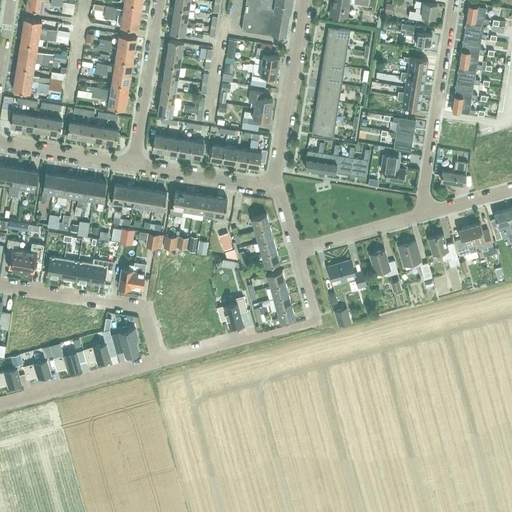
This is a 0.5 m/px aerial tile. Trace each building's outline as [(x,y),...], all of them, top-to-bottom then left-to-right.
[(43,10),(44,0),(27,0),(26,7),(43,10)] [(140,15),(142,3),(126,0),(124,0),(123,12),(140,15)] [(189,9),(190,0),(175,0),(174,7),(189,9)] [(246,0),(246,4),(290,11),(291,0),(246,0)] [(332,0),(330,14),(347,16),(349,2),(354,2),(367,4),(367,0),(332,0)] [(437,3),(417,0),(415,0),(415,6),(416,6),(415,10),(410,9),(409,16),(421,18),(422,15),(435,17),(437,3)] [(64,1),(62,11),(74,13),(76,3),(64,1)] [(286,36),(290,11),(246,4),(241,29),(286,36)] [(489,23),(489,18),(484,17),(486,7),(469,4),(467,19),(484,22),(489,23)] [(187,21),(189,9),(174,7),(172,19),(187,21)] [(138,28),(140,15),(123,12),(121,25),(138,28)] [(57,29),(41,26),(42,20),(24,17),(22,29),(57,34),(57,29)] [(193,22),(187,21),(172,19),(170,31),(185,34),(186,26),(192,27),(193,22)] [(486,38),(487,33),(482,33),(484,22),(467,19),(464,35),(481,37),(486,38)] [(433,32),(417,30),(418,25),(402,22),(401,31),(406,31),(406,33),(412,34),(412,37),(416,37),(416,42),(431,44),(433,32)] [(347,47),(350,29),(339,28),(339,27),(328,26),(327,37),(326,44),(347,47)] [(38,44),(39,37),(56,40),(57,34),(22,29),(21,41),(38,44)] [(119,34),(117,46),(134,49),(136,37),(119,34)] [(484,53),(484,49),(479,48),(481,37),(464,35),(462,50),(479,52),(484,53)] [(169,39),(167,52),(182,54),(184,42),(169,39)] [(55,53),(37,50),(38,44),(21,41),(19,53),(36,56),(54,59),(55,53)] [(344,65),(347,47),(326,44),(324,51),(323,62),(344,65)] [(133,61),(134,49),(117,46),(116,58),(133,61)] [(262,58),(261,63),(278,66),(280,56),(270,54),(271,48),(257,46),(255,57),(262,58)] [(228,48),(226,56),(234,57),(235,50),(228,48)] [(481,68),(482,64),(477,63),(479,52),(462,50),(459,65),(476,67),(481,68)] [(67,54),(55,52),(54,58),(66,60),(67,54)] [(180,66),(182,54),(167,52),(165,64),(180,66)] [(34,68),(35,61),(53,64),(54,59),(36,56),(19,53),(17,65),(34,68)] [(410,61),(409,67),(427,70),(428,60),(404,56),(403,60),(410,61)] [(131,72),(133,61),(116,58),(114,64),(97,62),(96,67),(108,69),(114,70),(131,72)] [(342,83),(344,65),(323,62),(321,72),(320,79),(342,83)] [(276,77),(278,66),(261,63),(261,64),(254,63),(253,73),(255,73),(254,79),(266,81),(267,75),(276,77)] [(178,78),(180,66),(165,64),(163,76),(178,78)] [(33,75),(34,68),(17,65),(15,76),(49,82),(50,77),(33,75)] [(479,83),(480,79),(475,78),(476,67),(459,65),(457,80),(474,82),(479,83)] [(425,79),(427,70),(409,67),(408,72),(402,71),(401,76),(425,79)] [(129,84),(131,72),(114,70),(112,82),(129,84)] [(223,71),(222,79),(232,80),(233,73),(223,71)] [(48,88),(49,82),(15,76),(13,89),(30,92),(31,85),(48,88)] [(176,90),(178,78),(163,76),(162,88),(176,90)] [(424,89),(425,79),(401,76),(400,80),(406,81),(405,86),(424,89)] [(339,100),(342,83),(320,79),(319,87),(317,97),(339,100)] [(476,98),(477,94),(472,93),(474,82),(457,80),(454,95),(471,97),(476,98)] [(127,96),(129,84),(112,82),(111,88),(94,85),(93,91),(127,96)] [(422,99),(424,89),(405,86),(405,92),(398,91),(398,95),(422,99)] [(174,102),(176,90),(162,88),(160,100),(174,102)] [(264,91),(250,89),(248,100),(255,101),(254,106),(271,109),(273,98),(263,97),(264,91)] [(125,108),(127,96),(93,91),(92,96),(109,98),(108,106),(125,108)] [(3,102),(9,102),(13,103),(14,97),(4,95),(3,102)] [(421,109),(422,99),(398,95),(397,100),(403,101),(402,106),(421,109)] [(474,113),(475,109),(470,108),(471,97),(454,95),(452,110),(469,113),(474,113)] [(336,118),(339,100),(317,97),(315,107),(316,107),(315,115),(336,118)] [(172,115),(174,102),(160,100),(158,112),(172,115)] [(185,104),(184,110),(198,112),(199,106),(195,106),(185,104)] [(244,116),(242,127),(258,130),(259,124),(260,118),(269,119),(271,109),(254,106),(254,111),(245,110),(244,116)] [(2,107),(0,118),(10,119),(11,109),(2,107)] [(23,127),(26,112),(13,110),(11,125),(23,127)] [(35,129),(38,114),(26,112),(23,127),(35,129)] [(47,131),(50,116),(38,114),(35,129),(47,131)] [(333,136),(336,118),(315,115),(313,122),(311,133),(323,135),(333,136)] [(394,115),(393,120),(398,121),(396,131),(413,134),(416,119),(399,116),(394,115)] [(62,118),(50,116),(47,131),(60,133),(62,118)] [(80,136),(82,122),(70,120),(68,134),(80,136)] [(92,138),(94,124),(82,122),(80,136),(92,138)] [(473,135),(474,124),(465,123),(464,134),(473,135)] [(104,140),(106,126),(94,124),(92,138),(104,140)] [(119,128),(106,126),(104,140),(116,143),(119,128)] [(391,130),(390,135),(395,136),(393,147),(410,149),(413,134),(396,131),(391,130)] [(165,151),(167,136),(155,134),(152,149),(165,151)] [(177,153),(179,138),(167,136),(165,151),(177,153)] [(189,155),(192,140),(179,138),(177,153),(189,155)] [(204,142),(192,140),(189,155),(202,157),(204,142)] [(323,152),(324,141),(320,140),(318,151),(307,149),(305,166),(320,169),(323,152)] [(222,160),(225,145),(212,143),(210,158),(222,160)] [(338,154),(339,143),(335,143),(333,153),(323,152),(320,169),(335,171),(338,154)] [(234,162),(237,147),(225,145),(222,160),(234,162)] [(353,156),(355,146),(350,145),(348,156),(338,154),(335,171),(350,174),(353,156)] [(505,157),(500,158),(505,175),(511,173),(511,154),(510,146),(503,148),(505,157)] [(247,164),(249,149),(237,147),(234,162),(247,164)] [(265,161),(267,149),(262,148),(262,151),(249,149),(247,164),(259,166),(260,161),(265,161)] [(368,159),(370,148),(365,148),(364,158),(353,156),(350,174),(366,176),(368,159)] [(492,151),(485,153),(493,179),(505,175),(500,158),(495,160),(492,151)] [(387,170),(385,179),(402,182),(405,168),(396,167),(397,164),(398,156),(383,153),(382,162),(381,169),(387,170)] [(481,164),(475,165),(480,182),(493,179),(485,153),(478,155),(481,164)] [(443,169),(441,180),(464,183),(466,173),(467,161),(455,159),(453,171),(443,169)] [(13,194),(18,166),(8,165),(5,183),(10,184),(8,194),(13,194)] [(25,187),(28,168),(18,166),(13,194),(18,195),(19,186),(25,187)] [(38,170),(28,168),(25,187),(30,188),(28,197),(33,198),(38,170)] [(53,192),(56,173),(46,171),(42,195),(41,199),(46,200),(48,191),(53,192)] [(62,203),(66,175),(56,173),(53,192),(59,192),(57,202),(62,203)] [(73,195),(76,176),(66,175),(62,203),(66,203),(68,194),(73,195)] [(82,206),(86,178),(76,176),(73,195),(79,196),(77,205),(82,206)] [(369,177),(368,183),(378,185),(379,178),(369,177)] [(93,198),(96,180),(86,178),(82,206),(86,207),(88,197),(93,198)] [(107,181),(96,180),(93,198),(99,199),(97,209),(102,209),(107,181)] [(123,202),(126,184),(115,183),(112,200),(123,202)] [(133,204),(136,186),(126,184),(123,202),(133,204)] [(143,206),(146,188),(136,186),(133,204),(143,206)] [(153,207),(156,190),(146,188),(143,206),(153,207)] [(182,215),(186,191),(175,189),(172,207),(171,206),(169,213),(182,215)] [(290,189),(290,198),(301,199),(302,189),(290,189)] [(167,191),(156,190),(153,207),(164,209),(167,191)] [(186,191),(183,209),(193,210),(196,193),(186,191)] [(204,212),(207,194),(196,193),(193,210),(203,212),(204,212)] [(213,218),(217,196),(207,194),(204,212),(203,212),(203,216),(213,218)] [(217,196),(213,218),(224,219),(227,198),(217,196)] [(496,218),(490,219),(496,239),(502,237),(499,229),(505,228),(507,234),(511,232),(511,227),(507,208),(494,212),(496,218)] [(251,217),(255,229),(269,225),(266,213),(251,217)] [(50,214),(48,226),(57,227),(59,215),(50,214)] [(80,219),(78,233),(87,234),(89,220),(80,219)] [(8,226),(17,228),(18,221),(9,220),(8,225),(8,226)] [(493,247),(488,230),(483,231),(480,222),(470,225),(475,241),(479,240),(482,250),(493,247)] [(273,237),(269,225),(255,229),(258,241),(273,237)] [(461,237),(455,239),(459,254),(466,253),(468,259),(478,256),(477,250),(474,241),(475,241),(470,225),(458,228),(461,237)] [(112,239),(119,240),(121,228),(114,226),(112,239)] [(133,236),(134,229),(122,227),(120,241),(126,242),(127,236),(133,236)] [(148,232),(146,245),(161,247),(163,234),(148,232)] [(232,246),(227,232),(219,234),(224,249),(232,246)] [(443,260),(449,258),(451,265),(459,263),(453,241),(447,243),(444,232),(428,236),(433,254),(441,251),(443,260)] [(176,236),(166,234),(164,246),(174,247),(176,236)] [(188,237),(179,236),(177,246),(186,247),(188,237)] [(189,250),(195,251),(197,237),(191,236),(189,250)] [(276,249),(273,237),(258,241),(261,253),(276,249)] [(21,270),(25,249),(18,248),(20,240),(8,238),(5,253),(11,254),(9,268),(21,270)] [(206,253),(208,241),(200,239),(198,252),(206,253)] [(404,264),(414,261),(415,266),(419,264),(423,278),(431,276),(427,262),(422,263),(415,240),(398,245),(404,264)] [(31,250),(25,249),(21,270),(33,272),(36,258),(41,259),(44,243),(32,242),(31,250)] [(279,262),(276,249),(261,253),(265,266),(279,262)] [(384,249),(370,253),(375,272),(385,269),(387,274),(398,271),(394,259),(388,261),(384,249)] [(50,254),(47,274),(61,277),(65,257),(50,254)] [(93,261),(90,281),(104,284),(105,279),(111,280),(115,260),(93,256),(92,261),(93,261)] [(65,257),(61,277),(75,279),(79,259),(65,257)] [(341,262),(328,266),(332,283),(355,277),(358,286),(366,284),(362,270),(355,272),(351,258),(341,261),(341,262)] [(79,259),(75,279),(90,281),(93,261),(92,261),(79,259)] [(134,264),(130,287),(138,289),(138,287),(142,287),(145,272),(146,263),(135,261),(134,264)] [(122,267),(119,285),(130,287),(134,264),(129,263),(128,268),(122,267)] [(500,266),(495,268),(497,278),(503,277),(500,266)] [(267,273),(271,285),(285,281),(281,269),(267,273)] [(390,281),(393,291),(401,289),(398,279),(390,281)] [(288,293),(285,281),(271,285),(274,297),(288,293)] [(367,288),(359,290),(364,309),(373,307),(367,288)] [(292,305),(288,293),(274,297),(277,309),(292,305)] [(237,301),(217,306),(221,319),(227,318),(229,326),(243,322),(240,311),(247,309),(243,295),(236,297),(237,301)] [(0,322),(0,323),(0,325),(0,327),(9,329),(12,312),(3,310),(2,311),(0,311),(2,300),(0,299),(0,322)] [(271,303),(254,308),(256,315),(260,314),(264,313),(273,311),(271,303)] [(15,317),(13,331),(27,333),(28,326),(36,328),(40,306),(25,304),(22,318),(15,317)] [(295,317),(292,305),(277,309),(279,316),(273,318),(274,323),(295,317)] [(208,311),(197,314),(203,334),(214,330),(212,322),(219,320),(215,306),(207,308),(208,311)] [(347,307),(335,310),(338,324),(351,321),(347,307)] [(197,314),(186,317),(192,337),(203,334),(197,314)] [(186,317),(175,320),(181,340),(192,337),(186,317)] [(175,320),(164,323),(166,329),(165,329),(167,337),(168,337),(169,343),(181,340),(175,320)] [(119,332),(111,334),(113,342),(121,340),(125,355),(139,351),(136,339),(138,339),(135,327),(119,332)] [(105,336),(111,335),(109,328),(103,330),(105,336)] [(60,341),(50,344),(57,369),(67,367),(68,370),(81,367),(77,351),(64,354),(60,341)] [(106,343),(83,349),(87,361),(96,358),(97,362),(111,359),(106,343)] [(50,345),(42,347),(45,356),(53,354),(50,345)] [(20,354),(12,356),(14,364),(22,362),(20,354)] [(47,359),(24,365),(27,377),(37,375),(38,379),(51,375),(47,359)] [(17,367),(0,371),(0,384),(7,383),(8,387),(22,383),(17,367)]
